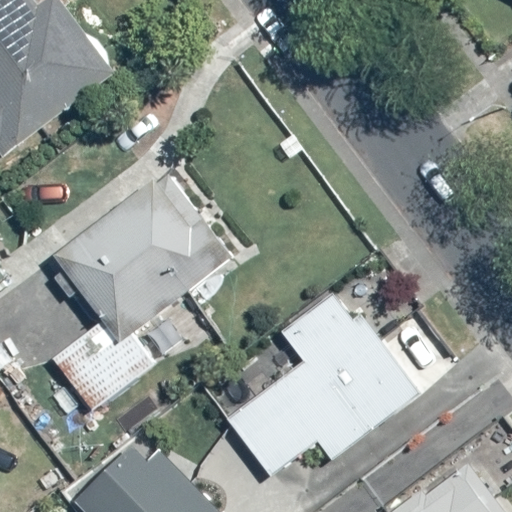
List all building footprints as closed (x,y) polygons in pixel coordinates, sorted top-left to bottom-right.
[(0,0),(0,150),(5,159),(120,77),(113,67),(121,62),(101,31),(93,35),(71,0),(0,0)] [(132,335),(236,253),(169,167),(58,254),(104,313),(49,353),(89,408),(152,362),(132,335)] [(429,393),(349,287),(290,331),(312,360),(232,420),(278,480),(328,442),(341,459),(429,393)] [(220,511),(155,438),(85,501),(95,511),(220,511)] [(511,511),(511,509),(473,459),(403,511),(511,511)]
